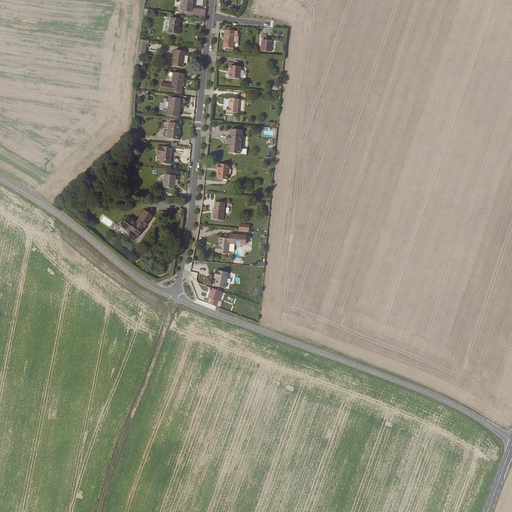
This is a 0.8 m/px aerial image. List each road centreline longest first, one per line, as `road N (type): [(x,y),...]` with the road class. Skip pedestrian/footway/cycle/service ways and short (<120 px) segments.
road 1 (tertiary): [(174,296),(443,399),(511,441)]
road 2 (residential): [(174,296),(190,223),(210,15)]
road 3 (tertiary): [(0,178),(174,296)]
